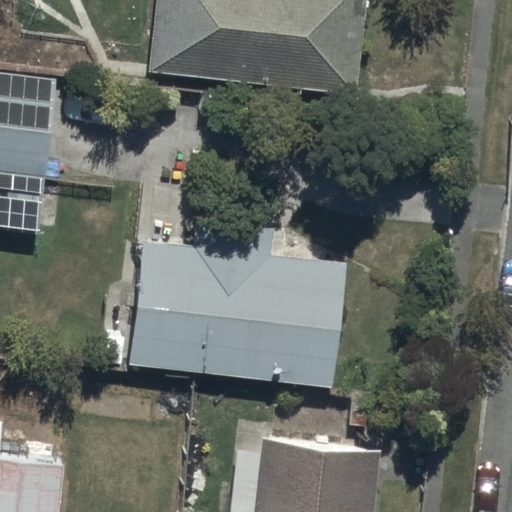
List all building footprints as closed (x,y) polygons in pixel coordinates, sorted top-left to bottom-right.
[(148,0),(143,55),(351,75),(357,0),(148,0)] [(44,66),(0,62),(0,225),(33,228),(44,66)] [(186,228),(134,222),(123,327),(102,324),(99,351),(119,353),(120,344),(326,367),(340,243),(264,235),(267,209),(189,201),(186,228)] [(363,511),(371,434),(253,423),(251,439),(235,437),(229,499),(242,500),(240,511),(363,511)] [(51,511),(57,449),(0,443),(0,511),(51,511)]
